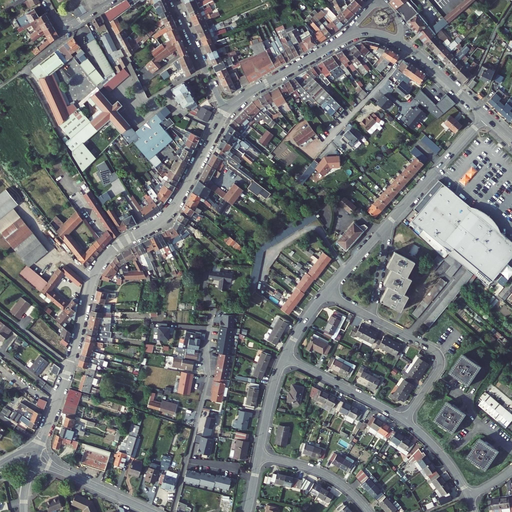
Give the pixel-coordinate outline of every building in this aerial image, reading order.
[(37,0),(35,0),(30,3),(32,7),(30,8),(31,9),(39,4),(37,0)] [(87,13),(106,0),(105,0),(90,0),(82,5),(83,7),(79,9),(81,12),(82,12),(84,15),(87,13)] [(157,17),(168,10),(162,0),(160,0),(154,5),(148,9),(150,12),(153,14),(156,16),(157,17)] [(188,15),(199,9),(206,5),(208,3),(210,2),(213,1),(212,0),(206,0),(197,5),(196,4),(201,1),(200,0),(194,0),(183,5),(188,15)] [(367,2),(365,0),(354,0),(346,8),(353,15),(367,2)] [(402,0),(389,0),(387,1),(388,2),(387,3),(393,10),(403,1),(402,0)] [(418,38),(429,29),(414,11),(417,9),(408,0),(404,0),(403,1),(393,10),(399,16),(400,14),(402,16),(404,22),(418,38)] [(461,0),(441,19),(446,24),(471,1),(471,0),(461,0)] [(128,5),(125,1),(104,14),(109,23),(115,18),(129,8),(128,5)] [(330,3),(337,16),(334,18),(341,26),(345,22),(337,9),(333,2),(330,3)] [(345,6),(343,5),(337,9),(345,22),(353,15),(346,8),(342,12),(340,9),(345,6)] [(208,8),(200,12),(189,18),(191,22),(208,14),(213,12),(210,7),(208,8)] [(82,12),(81,12),(79,9),(75,12),(73,15),(76,20),(84,15),(82,12)] [(189,18),(200,12),(199,9),(188,15),(189,18)] [(327,17),(326,18),(327,19),(337,30),(341,26),(334,18),(325,9),(322,11),(327,17)] [(170,16),(168,10),(157,17),(157,19),(158,21),(159,21),(160,20),(160,21),(170,16)] [(38,19),(33,11),(20,19),(25,26),(38,19)] [(209,16),(208,14),(191,22),(193,27),(205,22),(211,19),(219,16),(217,12),(209,16)] [(49,21),(45,15),(38,19),(25,26),(21,28),(17,31),(18,34),(31,26),(33,31),(40,26),(49,21)] [(164,25),(172,20),(170,16),(160,21),(158,22),(155,24),(159,29),(164,25)] [(101,25),(97,18),(92,22),(99,35),(106,31),(102,24),(101,25)] [(120,31),(121,30),(115,18),(109,23),(115,35),(120,31)] [(311,19),(310,20),(314,25),(325,39),(330,36),(323,28),(322,29),(316,23),(315,24),(311,19)] [(325,20),(328,24),(327,26),(334,33),(337,30),(327,19),(325,20)] [(418,38),(423,44),(424,44),(441,28),(446,24),(441,19),(429,29),(418,38)] [(166,35),(176,29),(172,20),(164,25),(166,30),(153,38),(155,41),(166,35)] [(42,32),(52,27),(49,21),(40,26),(41,29),(30,37),(32,40),(42,32)] [(208,29),(205,22),(193,27),(197,34),(208,29)] [(334,33),(327,26),(324,23),(321,25),(323,28),(330,36),(334,33)] [(220,27),(219,24),(208,29),(197,34),(199,38),(210,34),(209,32),(220,27)] [(312,27),(317,33),(314,35),(320,43),(325,39),(314,25),(312,27)] [(46,37),(55,32),(52,27),(42,32),(32,40),(33,42),(44,35),(46,37)] [(244,32),(241,27),(226,32),(201,43),(203,47),(231,37),(244,32)] [(299,36),(303,43),(307,51),(315,46),(311,37),(308,33),(307,31),(304,33),(302,30),(298,31),(297,28),(294,30),(293,27),(285,31),(287,34),(291,32),(294,37),(295,38),(297,37),(299,36)] [(441,28),(424,44),(430,49),(447,35),(441,28)] [(169,41),(178,36),(176,29),(166,35),(169,41)] [(224,29),(210,35),(210,34),(199,38),(201,43),(226,32),(224,29)] [(125,41),(125,39),(120,31),(115,35),(120,44),(125,41)] [(50,44),(58,38),(55,32),(46,37),(48,42),(38,51),(40,53),(50,44)] [(91,34),(84,38),(88,44),(94,40),(91,34)] [(116,52),(116,51),(108,35),(100,40),(108,56),(116,52)] [(124,51),(134,45),(140,40),(141,39),(142,38),(140,35),(132,42),(131,40),(126,43),(121,46),(124,51)] [(263,42),(259,35),(246,39),(249,47),(263,42)] [(320,43),(314,35),(311,37),(315,46),(320,43)] [(441,42),(447,36),(447,35),(430,49),(435,54),(444,46),(445,45),(441,42)] [(173,44),(181,41),(178,36),(169,41),(168,41),(169,44),(164,48),(164,49),(163,50),(161,46),(159,48),(149,54),(153,60),(173,46),(173,44)] [(224,42),(232,40),(231,37),(203,47),(206,54),(216,50),(214,46),(217,45),(218,45),(225,43),(224,42)] [(295,38),(303,54),(307,51),(303,43),(300,44),(297,37),(295,38)] [(274,43),(285,64),(289,61),(282,46),(278,38),(273,41),(274,43)] [(282,39),(285,45),(282,46),(289,61),(294,59),(289,48),(285,41),(284,38),(282,39)] [(293,46),(298,56),(303,54),(295,38),(290,41),(293,46)] [(79,48),(72,39),(63,46),(71,55),(79,48)] [(115,76),(94,40),(88,44),(86,44),(105,77),(102,79),(103,80),(99,82),(101,84),(103,87),(107,83),(109,81),(115,76)] [(179,60),(187,55),(181,41),(173,44),(173,46),(153,60),(147,64),(143,66),(150,75),(159,68),(157,64),(170,55),(170,56),(176,52),(179,60)] [(473,46),(468,41),(460,50),(446,64),(451,68),(465,53),(473,46)] [(263,42),(249,47),(245,48),(249,58),(253,56),(253,57),(266,51),(263,43),(263,42)] [(272,48),(281,66),(285,64),(274,43),(271,45),(272,48)] [(367,56),(370,60),(372,58),(376,62),(378,60),(376,59),(374,57),(373,56),(370,53),(369,51),(360,43),(353,46),(361,55),(364,58),(367,56)] [(360,43),(369,51),(370,53),(371,49),(376,51),(378,45),(371,43),(360,43)] [(127,58),(136,50),(134,45),(124,51),(127,57),(127,58)] [(382,55),(385,48),(378,45),(376,51),(376,52),(378,53),(376,59),(378,60),(382,55)] [(63,46),(57,51),(32,72),(39,82),(59,126),(77,111),(73,106),(67,109),(51,75),(67,62),(67,63),(73,58),(71,55),(63,46)] [(228,51),(226,46),(216,50),(206,54),(209,61),(219,57),(218,55),(228,51)] [(298,56),(293,46),(289,48),(294,59),(298,56)] [(365,64),(359,57),(361,55),(353,46),(347,49),(366,71),(368,73),(370,71),(365,65),(365,64)] [(442,60),(450,51),(444,46),(435,54),(442,60)] [(269,49),(266,51),(275,70),(281,66),(272,48),(269,49)] [(381,63),(390,51),(385,48),(382,55),(378,60),(381,63)] [(458,48),(453,53),(450,51),(442,60),(446,64),(460,50),(458,48)] [(351,61),(362,74),(366,71),(347,49),(341,52),(348,62),(351,61)] [(84,54),(82,51),(75,56),(78,59),(84,54)] [(253,56),(249,58),(240,62),(238,63),(239,67),(244,76),(248,85),(275,70),(266,51),(253,57),(253,56)] [(389,61),(394,54),(390,51),(381,63),(377,68),(375,69),(379,74),(389,61)] [(229,60),(227,61),(222,63),(212,67),(215,73),(231,66),(238,63),(240,62),(235,52),(227,54),(229,60)] [(355,76),(358,74),(348,62),(341,52),(335,55),(342,65),(345,63),(350,68),(349,69),(355,76)] [(469,57),(465,53),(451,68),(456,73),(466,60),(469,57)] [(392,64),(398,56),(394,54),(389,61),(392,64)] [(182,70),(191,65),(187,55),(179,60),(169,66),(170,68),(172,68),(173,69),(175,67),(177,70),(172,73),(171,70),(166,74),(165,72),(159,76),(162,82),(182,70)] [(347,77),(350,75),(342,65),(335,55),(330,57),(338,67),(339,66),(347,77)] [(222,63),(219,57),(209,61),(212,67),(222,63)] [(334,79),(343,74),(338,67),(330,57),(321,62),(329,72),(334,79)] [(94,69),(86,59),(80,64),(88,74),(94,69)] [(476,61),(474,59),(471,63),(467,67),(460,77),(465,82),(473,72),(469,69),(476,61)] [(466,60),(456,73),(460,77),(467,67),(471,63),(466,60)] [(388,80),(393,84),(396,81),(407,64),(404,61),(401,62),(388,80)] [(316,65),(323,76),(329,72),(321,62),(316,65)] [(481,62),(476,74),(489,80),(495,67),(493,66),(492,67),(481,62)] [(138,80),(131,67),(129,63),(127,65),(126,66),(135,82),(138,80)] [(407,64),(396,81),(400,84),(401,82),(403,80),(408,71),(412,74),(416,68),(408,63),(407,64)] [(171,86),(195,74),(191,65),(182,70),(184,74),(175,79),(175,80),(170,83),(171,86)] [(327,86),(329,84),(329,83),(328,82),(327,80),(323,76),(316,65),(311,68),(318,76),(322,81),(325,85),(327,86)] [(231,66),(215,73),(218,81),(228,76),(227,73),(233,70),(231,66)] [(318,76),(311,68),(308,70),(315,78),(318,76)] [(419,85),(426,74),(416,68),(412,74),(408,71),(403,80),(407,83),(410,79),(419,85)] [(109,81),(107,83),(103,87),(109,93),(128,76),(122,69),(115,76),(109,81)] [(102,79),(95,70),(88,76),(96,85),(99,82),(103,80),(102,79)] [(315,78),(308,70),(304,72),(312,80),(315,78)] [(498,71),(495,77),(501,80),(504,74),(498,71)] [(334,120),(343,109),(321,88),(317,85),(312,80),(304,72),(293,79),(315,102),(334,120)] [(228,76),(218,81),(222,88),(231,83),(238,80),(237,79),(234,73),(228,76)] [(239,84),(241,89),(248,85),(244,76),(237,79),(238,80),(239,84)] [(307,99),(312,105),(315,102),(293,79),(287,82),(293,91),(302,101),(303,102),(307,99)] [(293,102),(295,106),(302,101),(293,91),(287,82),(282,84),(293,102)] [(401,82),(400,84),(399,85),(408,93),(409,93),(410,91),(414,94),(415,93),(401,82)] [(224,92),(231,94),(241,89),(239,84),(233,87),(231,83),(222,88),(224,92)] [(187,92),(182,84),(169,92),(173,97),(171,98),(172,101),(187,92)] [(299,121),(289,104),(293,102),(282,84),(276,88),(291,112),(297,122),(299,121)] [(399,85),(394,91),(404,99),(408,93),(399,85)] [(499,87),(488,99),(493,104),(501,96),(500,96),(503,93),(504,92),(499,87)] [(288,111),(290,113),(291,112),(276,88),(268,93),(274,102),(277,108),(282,105),(287,112),(288,111)] [(438,119),(455,102),(447,94),(438,104),(422,88),(414,97),(438,119)] [(357,93),(355,96),(361,101),(367,95),(360,89),(357,93)] [(95,105),(101,113),(89,123),(96,132),(109,121),(121,135),(123,133),(129,127),(115,111),(121,107),(117,102),(111,106),(98,91),(90,99),(95,105)] [(194,105),(195,104),(187,92),(172,101),(173,103),(176,108),(178,107),(181,112),(187,108),(190,113),(194,110),(196,108),(194,105)] [(500,96),(501,96),(493,104),(499,110),(504,104),(501,100),(506,94),(504,92),(503,93),(500,96)] [(274,102),(268,93),(263,95),(269,105),(274,102)] [(266,107),(266,106),(269,105),(263,95),(257,98),(263,108),(265,107),(265,108),(266,107)] [(252,102),(259,110),(263,108),(257,98),(252,102)] [(383,111),(389,101),(384,98),(377,107),(383,111)] [(95,105),(90,99),(86,102),(91,107),(95,105)] [(265,114),(264,114),(259,110),(252,102),(244,110),(255,121),(258,123),(261,119),(268,124),(272,119),(269,117),(265,114)] [(511,106),(511,105),(511,102),(508,107),(504,104),(499,110),(504,115),(511,106)] [(164,108),(159,113),(164,118),(169,114),(164,108)] [(412,111),(408,116),(418,123),(424,114),(415,108),(412,112),(412,111)] [(201,109),(199,113),(194,110),(190,113),(188,114),(196,118),(195,119),(206,125),(211,114),(201,109)] [(89,123),(77,110),(77,111),(59,126),(69,138),(67,140),(64,136),(61,139),(64,143),(72,152),(71,155),(82,174),(95,161),(82,144),(96,132),(89,123)] [(249,127),(255,121),(244,110),(239,116),(249,127)] [(159,113),(134,134),(129,127),(123,133),(131,143),(154,170),(161,164),(154,157),(167,145),(167,146),(172,143),(171,142),(164,132),(168,129),(169,128),(171,127),(171,126),(173,125),(168,119),(166,121),(159,113)] [(363,120),(359,124),(369,133),(371,133),(374,130),(374,128),(372,126),(375,122),(377,124),(379,121),(373,114),(370,117),(369,116),(364,121),(363,120)] [(450,114),(444,121),(455,132),(461,125),(451,115),(450,114)] [(242,129),(245,131),(249,127),(239,116),(234,121),(242,129)] [(406,121),(403,124),(412,131),(418,123),(408,116),(405,120),(406,121)] [(179,121),(176,117),(170,120),(174,125),(175,124),(179,121)] [(242,129),(234,121),(229,126),(238,133),(242,129)] [(179,126),(175,124),(174,125),(173,125),(171,126),(183,133),(185,130),(179,126)] [(195,130),(202,133),(204,129),(198,125),(195,130)] [(236,138),(239,135),(238,133),(229,126),(228,126),(226,131),(236,138)] [(309,128),(293,140),(298,146),(314,133),(309,128)] [(248,147),(244,144),(236,138),(226,131),(221,139),(231,146),(233,148),(237,144),(240,146),(241,145),(246,150),(247,149),(256,156),(259,151),(251,144),(248,147)] [(262,137),(268,142),(273,136),(267,131),(262,137)] [(346,146),(347,145),(350,149),(357,141),(354,137),(355,136),(350,131),(341,140),(346,146)] [(119,137),(127,147),(131,143),(123,133),(121,135),(119,137)] [(191,136),(185,134),(183,138),(187,140),(187,141),(196,146),(199,140),(191,136)] [(436,153),(441,148),(426,134),(421,139),(436,153)] [(268,142),(262,137),(258,142),(264,147),(268,142)] [(185,148),(184,146),(176,138),(173,141),(175,144),(179,148),(180,147),(182,149),(184,151),(191,155),(192,152),(185,148)] [(182,141),(185,144),(184,146),(185,148),(192,152),(196,146),(187,141),(187,140),(183,138),(182,141)] [(233,154),(228,150),(231,146),(221,139),(217,147),(239,163),(240,161),(232,155),(233,154)] [(175,147),(180,152),(182,155),(189,159),(191,155),(184,151),(182,149),(180,147),(179,148),(175,144),(173,141),(171,142),(172,143),(175,147)] [(173,149),(175,147),(172,143),(167,146),(168,147),(171,151),(173,149)] [(423,163),(428,158),(415,146),(410,151),(417,157),(423,163)] [(228,160),(226,162),(235,169),(236,167),(241,171),(244,167),(239,163),(217,147),(215,151),(228,160)] [(176,156),(177,159),(178,159),(186,164),(189,159),(182,155),(180,152),(176,156)] [(241,157),(250,164),(253,160),(244,153),(241,157)] [(224,162),(213,155),(207,164),(219,173),(224,165),(222,164),(224,162)] [(401,173),(374,204),(369,211),(376,217),(423,163),(417,157),(402,174),(401,173)] [(338,169),(338,158),(325,159),(325,160),(322,161),(318,165),(314,161),(299,177),(302,180),(308,174),(306,172),(307,170),(310,173),(314,170),(321,177),(328,170),(338,169)] [(174,163),(168,172),(169,173),(173,174),(179,178),(186,164),(178,159),(175,164),(174,163)] [(110,176),(103,163),(94,168),(98,175),(97,176),(100,181),(98,182),(102,188),(109,184),(108,183),(113,180),(110,176)] [(217,179),(220,174),(219,173),(207,164),(203,172),(212,177),(214,174),(216,176),(216,177),(217,179)] [(173,174),(169,173),(167,176),(163,175),(159,170),(156,172),(161,178),(163,178),(166,178),(176,185),(179,178),(173,174)] [(299,177),(295,181),(300,184),(310,173),(307,170),(306,172),(308,174),(302,180),(299,177)] [(212,186),(208,183),(212,177),(203,172),(198,181),(210,190),(224,199),(229,203),(240,189),(233,184),(226,194),(213,185),(212,186)] [(109,184),(117,180),(113,174),(110,176),(113,180),(108,183),(109,184)] [(163,181),(165,182),(174,188),(176,185),(166,178),(163,178),(160,181),(161,182),(163,181)] [(154,182),(159,189),(157,192),(165,201),(169,196),(171,193),(162,188),(159,186),(155,181),(154,182)] [(212,202),(206,198),(210,190),(198,181),(192,193),(210,205),(212,202)] [(511,254),(511,243),(502,235),(498,232),(495,227),(493,223),(491,221),(487,216),(482,212),(480,211),(478,210),(474,208),(468,207),(437,181),(421,199),(412,210),(417,214),(412,221),(421,229),(429,237),(424,243),(442,259),(443,258),(447,254),(450,250),(489,282),(511,254)] [(174,188),(165,182),(162,188),(171,193),(174,188)] [(242,191),(240,189),(229,203),(232,205),(242,191)] [(165,201),(157,192),(154,197),(161,207),(165,201)] [(0,196),(0,234),(25,266),(44,251),(14,211),(17,208),(5,193),(0,196)] [(209,209),(210,206),(210,205),(192,193),(189,199),(198,205),(199,202),(209,209)] [(84,219),(81,221),(96,243),(103,252),(112,241),(118,236),(97,206),(92,197),(84,202),(89,209),(105,233),(99,240),(84,221),(85,220),(84,219)] [(161,207),(154,197),(150,200),(151,202),(158,212),(161,207)] [(357,208),(346,197),(341,203),(352,213),(357,208)] [(158,212),(151,202),(147,205),(140,210),(133,199),(130,201),(144,222),(158,212)] [(202,212),(196,208),(198,205),(189,199),(185,206),(194,212),(200,215),(202,212)] [(229,203),(224,199),(216,210),(221,214),(229,203)] [(194,212),(185,206),(181,212),(191,218),(194,212)] [(288,225),(257,245),(261,250),(264,249),(317,214),(313,208),(288,225)] [(105,214),(115,228),(119,225),(111,211),(105,214)] [(75,213),(62,228),(55,219),(48,225),(86,270),(88,267),(103,252),(96,243),(85,255),(70,237),(71,236),(70,234),(81,221),(77,216),(75,213)] [(188,219),(181,214),(177,220),(185,226),(189,229),(191,226),(186,223),(188,219)] [(122,223),(127,231),(135,227),(130,216),(127,218),(125,215),(122,217),(124,220),(121,222),(122,223)] [(185,226),(177,220),(175,225),(182,231),(185,226)] [(119,225),(115,228),(120,235),(127,231),(122,223),(119,225)] [(339,238),(340,239),(337,243),(345,251),(347,250),(363,232),(360,229),(359,227),(355,223),(354,225),(353,224),(343,236),(342,235),(339,238)] [(182,231),(175,225),(173,228),(178,236),(180,238),(184,235),(181,233),(182,231)] [(178,236),(173,228),(168,231),(172,237),(173,239),(176,243),(177,244),(182,241),(190,235),(187,232),(184,235),(180,238),(178,236)] [(421,229),(416,235),(424,243),(429,237),(421,229)] [(172,237),(168,231),(165,233),(169,239),(173,246),(177,244),(176,243),(173,239),(172,237)] [(238,252),(243,247),(224,232),(219,237),(238,252)] [(169,239),(165,233),(161,235),(168,247),(170,246),(173,252),(175,251),(173,246),(169,239)] [(168,247),(161,235),(157,237),(166,253),(168,256),(172,254),(168,247)] [(166,253),(157,237),(153,238),(162,255),(166,253)] [(153,238),(150,240),(155,252),(158,257),(162,255),(153,238)] [(155,252),(150,240),(146,242),(150,250),(152,249),(153,253),(155,252)] [(150,250),(146,242),(142,244),(146,253),(148,257),(149,259),(150,258),(149,257),(150,256),(148,251),(150,250)] [(142,244),(137,246),(139,249),(142,255),(144,259),(145,261),(146,260),(148,265),(150,271),(154,270),(149,259),(148,257),(146,253),(142,244)] [(138,253),(135,248),(131,249),(136,258),(137,262),(146,280),(150,279),(144,267),(142,262),(141,260),(139,257),(138,253)] [(136,258),(131,249),(122,255),(127,264),(133,259),(139,271),(129,273),(124,275),(127,282),(146,280),(137,262),(136,258)] [(142,255),(139,249),(138,253),(139,257),(141,260),(142,262),(144,267),(148,265),(146,260),(145,261),(144,259),(142,255)] [(254,249),(248,282),(247,286),(254,291),(254,287),(261,250),(254,249)] [(291,285),(292,285),(277,307),(285,313),(300,291),(299,290),(309,276),(310,277),(326,256),(318,249),(303,271),(301,270),(291,285)] [(388,288),(380,302),(398,312),(406,297),(402,294),(409,280),(405,277),(412,262),(394,253),(386,268),(391,270),(383,285),(388,288)] [(450,265),(445,272),(450,276),(460,264),(447,254),(443,258),(442,259),(450,265)] [(122,255),(117,257),(117,258),(122,267),(123,270),(124,275),(129,273),(129,271),(126,272),(124,266),(127,264),(122,255)] [(442,259),(437,255),(427,267),(432,272),(442,259)] [(122,267),(117,258),(113,262),(119,269),(122,267)] [(119,269),(113,262),(103,276),(104,277),(111,280),(112,280),(119,269)] [(47,285),(34,274),(27,268),(19,276),(35,291),(36,290),(40,294),(44,289),(44,288),(44,287),(45,288),(47,285)] [(40,294),(52,303),(64,313),(73,321),(75,322),(79,302),(75,300),(69,308),(52,294),(64,277),(78,289),(83,283),(78,278),(66,268),(61,274),(58,271),(53,277),(52,277),(52,278),(47,285),(45,288),(44,287),(44,288),(44,289),(40,294)] [(466,269),(424,322),(429,327),(452,298),(455,294),(465,282),(470,276),(472,274),(466,269)] [(233,275),(210,271),(209,279),(220,281),(219,290),(226,292),(227,282),(232,283),(233,275)] [(417,317),(446,282),(440,277),(412,312),(417,317)] [(510,292),(503,286),(498,293),(505,299),(510,292)] [(117,296),(97,293),(94,303),(105,306),(107,301),(108,301),(109,299),(116,300),(117,296)] [(30,307),(21,300),(9,315),(19,323),(22,319),(21,319),(30,307)] [(94,303),(92,312),(102,314),(104,315),(110,314),(110,306),(105,306),(94,303)] [(56,317),(47,309),(44,313),(53,320),(56,317)] [(332,313),(330,313),(325,321),(335,326),(338,328),(342,319),(339,317),(341,314),(333,311),(332,313)] [(102,314),(92,312),(91,317),(101,319),(109,321),(111,314),(110,314),(104,315),(102,314)] [(64,313),(55,323),(58,324),(65,330),(73,321),(64,313)] [(218,326),(231,327),(232,315),(221,314),(221,321),(218,320),(218,326)] [(109,321),(101,319),(91,317),(90,323),(100,325),(104,326),(110,328),(111,322),(109,321)] [(286,322),(276,317),(271,328),(280,333),(286,322)] [(320,330),(323,331),(321,334),(329,338),(331,334),(334,336),(338,328),(335,326),(325,321),(320,330)] [(168,323),(159,322),(158,339),(169,340),(170,334),(169,334),(169,331),(170,331),(170,327),(168,327),(168,323)] [(0,343),(2,345),(12,333),(0,323),(0,343)] [(104,326),(100,325),(90,323),(88,330),(105,334),(108,335),(108,334),(110,328),(104,326)] [(356,327),(352,325),(347,334),(351,336),(352,333),(361,338),(367,327),(358,323),(356,327)] [(61,332),(60,338),(68,346),(71,336),(65,330),(58,324),(55,327),(61,332)] [(229,344),(231,327),(218,326),(216,342),(215,350),(216,350),(227,351),(228,344),(229,344)] [(372,336),(375,331),(367,327),(361,338),(369,342),(367,345),(371,347),(376,338),(372,336)] [(275,344),(280,333),(271,328),(265,339),(275,344)] [(87,336),(97,338),(106,340),(110,340),(111,334),(108,334),(108,335),(105,334),(88,330),(87,336)] [(202,332),(201,332),(196,331),(195,339),(192,338),(192,336),(191,336),(192,330),(188,330),(186,343),(189,343),(189,348),(196,349),(199,349),(202,332)] [(315,334),(310,331),(303,346),(308,349),(309,346),(324,353),(328,344),(314,337),(315,334)] [(382,335),(379,339),(376,338),(371,347),(374,348),(376,346),(384,350),(390,339),(382,335)] [(106,340),(97,338),(87,336),(85,342),(96,343),(102,344),(105,344),(106,340)] [(66,349),(68,346),(60,338),(59,339),(57,341),(62,346),(59,349),(66,354),(67,350),(66,349)] [(395,348),(398,343),(390,339),(384,350),(392,354),(391,357),(394,359),(399,350),(395,348)] [(96,343),(85,342),(83,350),(94,353),(96,347),(105,348),(106,344),(105,344),(102,344),(96,343)] [(152,353),(153,345),(147,345),(145,352),(152,353)] [(187,348),(177,347),(176,350),(179,351),(178,356),(185,357),(187,348)] [(185,357),(197,359),(198,353),(195,352),(196,349),(189,348),(187,348),(185,357)] [(413,352),(415,354),(411,362),(421,369),(426,360),(421,357),(423,354),(415,349),(413,352)] [(94,353),(83,350),(82,355),(100,361),(100,360),(103,361),(104,356),(94,353)] [(226,361),(227,351),(216,350),(215,356),(216,356),(215,360),(226,361)] [(257,364),(266,367),(269,355),(261,352),(257,364)] [(332,357),(329,355),(324,363),(327,364),(326,366),(335,370),(340,361),(342,358),(342,357),(334,353),(332,357)] [(100,361),(82,355),(80,361),(98,366),(99,363),(103,365),(104,361),(103,361),(100,360),(100,361)] [(455,378),(469,387),(481,367),(462,355),(450,375),(455,378)] [(176,366),(176,367),(181,367),(183,359),(183,358),(178,357),(168,356),(168,359),(174,360),(173,365),(176,366)] [(342,358),(340,361),(335,370),(343,374),(344,373),(347,374),(351,367),(348,365),(350,362),(342,358)] [(37,380),(48,366),(40,359),(29,374),(37,380)] [(192,370),(194,361),(183,359),(181,367),(192,370)] [(225,369),(226,361),(215,360),(215,363),(214,363),(213,367),(225,369)] [(401,372),(409,378),(411,375),(416,378),(421,369),(411,362),(408,360),(402,368),(399,367),(397,370),(401,372)] [(85,368),(91,370),(92,370),(101,373),(103,367),(98,366),(80,361),(79,367),(85,368)] [(262,379),(266,367),(257,364),(253,376),(262,379)] [(361,366),(358,365),(354,373),(356,375),(354,379),(363,383),(368,373),(359,369),(361,366)] [(60,372),(54,366),(50,371),(58,378),(60,372)] [(224,377),(225,369),(213,367),(213,371),(213,372),(213,376),(224,377)] [(91,370),(85,368),(79,389),(87,391),(89,384),(93,385),(95,379),(90,378),(92,370),(91,370)] [(193,373),(182,371),(178,392),(189,393),(190,383),(192,383),(193,373)] [(409,378),(401,372),(394,383),(397,385),(407,392),(412,384),(407,381),(409,378)] [(378,375),(376,378),(368,373),(363,383),(371,387),(373,384),(377,386),(381,377),(378,375)] [(211,385),(212,385),(210,398),(220,400),(224,377),(213,376),(212,376),(211,385)] [(253,383),(249,383),(246,395),(256,397),(258,388),(256,388),(257,384),(253,383)] [(288,396),(286,396),(285,402),(297,404),(301,385),(291,383),(288,396)] [(323,401),(328,391),(320,386),(319,388),(310,383),(308,393),(323,401)] [(511,410),(511,398),(494,383),(478,402),(497,418),(507,406),(511,410)] [(392,393),(389,392),(387,395),(395,400),(397,397),(402,400),(407,392),(397,385),(392,393)] [(71,389),(70,390),(68,395),(81,399),(83,394),(83,392),(71,389)] [(152,391),(148,407),(160,410),(161,403),(154,401),(156,393),(152,391)] [(334,397),(335,394),(328,391),(323,401),(334,406),(338,399),(334,397)] [(65,402),(78,406),(81,399),(68,395),(65,402)] [(256,397),(246,395),(243,408),(252,409),(253,404),(255,405),(256,397)] [(342,398),(341,400),(338,399),(334,406),(345,412),(350,403),(342,398)] [(461,410),(444,399),(433,419),(451,430),(463,411),(461,410)] [(43,414),(46,405),(39,401),(36,409),(43,414)] [(74,417),(78,406),(65,402),(61,413),(74,417)] [(161,403),(160,410),(174,414),(177,404),(170,403),(170,404),(162,402),(161,403)] [(356,409),(357,406),(350,403),(345,412),(343,418),(351,422),(353,417),(355,418),(359,410),(356,409)] [(22,410),(32,417),(30,424),(37,427),(41,417),(32,413),(21,405),(16,411),(20,413),(22,410)] [(511,410),(507,406),(497,418),(506,425),(511,417),(511,410)] [(251,413),(238,410),(236,421),(234,420),(232,421),(231,426),(232,428),(245,430),(248,416),(250,417),(251,413)] [(372,415),(368,413),(364,420),(376,428),(382,419),(373,413),(372,415)] [(23,419),(15,414),(10,421),(13,423),(12,426),(17,429),(20,425),(23,419)] [(202,429),(209,431),(212,418),(204,416),(201,429),(202,429)] [(75,420),(64,417),(62,426),(73,429),(79,431),(81,425),(74,423),(75,420)] [(37,427),(30,424),(23,419),(20,425),(22,426),(26,429),(34,432),(37,427)] [(387,425),(388,423),(382,419),(376,428),(374,430),(381,434),(382,432),(386,434),(390,427),(387,425)] [(284,444),(287,426),(277,424),(273,442),(284,444)] [(121,445),(119,451),(115,464),(123,467),(126,459),(129,460),(130,457),(137,437),(140,427),(133,425),(131,433),(130,433),(126,446),(121,445)] [(73,429),(62,426),(59,436),(70,439),(73,429)] [(395,427),(394,429),(390,427),(386,434),(390,437),(387,441),(394,445),(396,441),(402,432),(395,427)] [(407,438),(409,436),(402,432),(396,441),(406,448),(411,440),(407,438)] [(213,437),(195,433),(193,440),(199,442),(197,450),(209,453),(213,437)] [(487,466),(499,447),(497,446),(479,434),(467,454),(487,466)] [(59,436),(55,435),(51,448),(58,448),(60,442),(65,444),(65,442),(73,444),(72,447),(75,449),(77,441),(70,439),(59,436)] [(234,449),(230,448),(229,457),(244,460),(247,443),(245,442),(246,438),(235,436),(234,441),(236,441),(234,449)] [(134,458),(141,438),(137,437),(130,457),(134,458)] [(313,444),(301,440),(298,447),(303,448),(302,450),(310,453),(313,444)] [(111,453),(86,444),(80,464),(105,472),(108,461),(109,457),(111,453)] [(323,455),(325,447),(313,444),(310,453),(319,455),(320,453),(323,455)] [(420,449),(410,457),(418,467),(422,464),(430,458),(424,451),(422,452),(420,449)] [(333,459),(332,461),(339,465),(344,456),(333,450),(330,457),(333,459)] [(346,453),(344,456),(339,465),(348,470),(349,468),(352,469),(355,463),(352,461),(354,457),(346,453)] [(433,466),(434,464),(430,458),(422,464),(429,474),(435,469),(433,466)] [(142,464),(133,461),(129,471),(134,473),(133,474),(138,476),(142,464)] [(160,470),(150,466),(146,479),(155,482),(160,470)] [(361,481),(360,482),(367,489),(374,482),(374,481),(377,479),(370,473),(367,475),(360,467),(355,474),(361,481)] [(439,470),(437,471),(435,469),(429,474),(437,484),(445,478),(439,470)] [(214,487),(229,491),(232,479),(216,475),(215,476),(201,473),(201,474),(186,471),(184,482),(199,486),(199,485),(213,488),(214,487)] [(177,478),(162,473),(159,484),(163,485),(162,486),(172,490),(177,478)] [(274,477),(270,476),(268,484),(272,485),(272,482),(285,485),(288,475),(279,473),(279,475),(275,474),(274,477)] [(297,479),(297,477),(288,475),(285,485),(302,489),(303,485),(305,480),(297,479)] [(315,483),(306,477),(305,480),(303,485),(319,495),(325,486),(317,481),(315,483)] [(448,486),(450,484),(445,478),(437,484),(434,486),(439,493),(442,491),(444,493),(450,488),(448,486)] [(372,495),(374,494),(376,496),(382,491),(374,482),(367,489),(372,495)] [(332,492),(333,490),(325,486),(319,495),(330,501),(335,494),(332,492)] [(379,499),(378,500),(384,507),(392,501),(382,491),(376,496),(379,499)] [(96,511),(93,501),(75,494),(71,505),(83,511),(96,511)] [(495,499),(492,499),(493,509),(496,509),(496,511),(500,511),(505,511),(504,508),(503,496),(495,497),(495,499)] [(511,497),(511,498),(511,496),(503,496),(504,508),(505,511),(511,510),(511,497)] [(52,511),(62,508),(58,498),(45,502),(48,511),(52,511)] [(188,505),(180,500),(179,505),(183,506),(181,511),(191,511),(192,510),(188,507),(188,505)] [(388,511),(397,511),(400,510),(392,501),(384,507),(388,511)] [(344,502),(337,508),(340,511),(352,511),(354,511),(349,505),(347,506),(344,502)]
